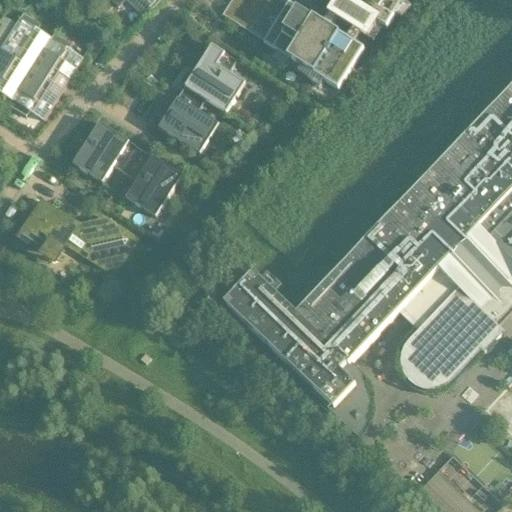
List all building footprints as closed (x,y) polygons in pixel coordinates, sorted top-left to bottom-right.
[(125,0),(143,17),(150,10),(152,13),(164,0),(125,0)] [(339,92),(364,52),(290,5),(289,5),(288,7),(277,0),(235,0),(224,18),(265,43),(265,44),(264,45),(338,93),(339,92)] [(374,42),(383,28),(387,31),(406,0),(349,0),(338,19),(374,42)] [(32,73),(55,36),(51,41),(37,32),(40,27),(31,21),(24,16),(17,27),(4,18),(0,23),(0,94),(12,103),(13,103),(32,73)] [(55,36),(32,73),(64,93),(84,62),(68,52),(71,47),(62,41),(55,36)] [(212,48),(184,91),(196,99),(205,105),(207,103),(227,116),(246,86),(229,76),(237,64),(212,48)] [(13,103),(12,103),(9,108),(26,119),(30,114),(44,123),(64,93),(32,73),(13,103)] [(184,91),(159,130),(200,157),(219,127),(199,114),(205,105),(196,99),(184,91)] [(254,276),(225,307),(314,392),(313,393),(358,435),(360,431),(364,425),(366,418),(367,408),(367,402),(366,397),(363,388),(358,379),(360,378),(360,377),(350,367),(399,316),(418,334),(409,343),(404,349),(401,357),(401,365),(402,372),(405,379),(410,385),(416,390),(424,393),(431,394),(439,393),(446,389),(452,384),(482,353),(485,356),(505,335),(496,326),(511,309),(511,92),(297,317),(254,276)] [(100,126),(73,167),(103,186),(114,170),(137,185),(140,182),(154,160),(100,126)] [(137,185),(127,201),(127,202),(156,220),(183,179),(154,160),(140,182),(137,185)] [(84,232),(83,227),(77,228),(76,228),(77,227),(42,205),(20,240),(44,255),(42,258),(52,264),(58,263),(64,253),(61,251),(67,242),(81,251),(82,252),(89,240),(81,236),(84,232)] [(82,252),(81,251),(80,253),(106,270),(119,267),(134,244),(136,241),(133,239),(102,219),(95,230),(89,226),(83,227),(84,232),(81,236),(89,240),(82,252)] [(480,511),(443,471),(420,492),(437,511),(480,511)]
